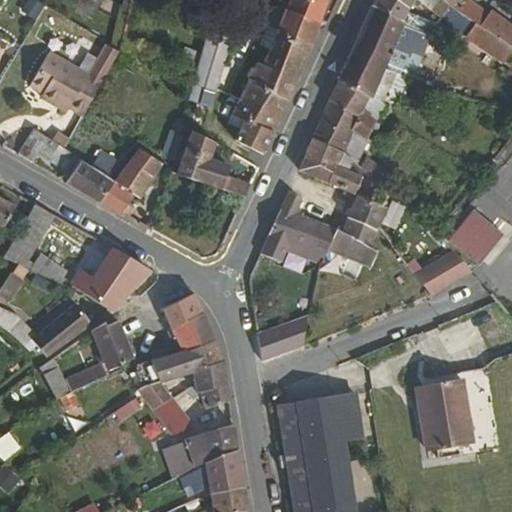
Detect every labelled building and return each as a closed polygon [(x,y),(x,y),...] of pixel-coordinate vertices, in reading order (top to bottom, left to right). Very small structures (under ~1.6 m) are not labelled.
[(290,0),(289,3),(325,18),(330,0),(290,0)] [(377,0),(373,8),(340,81),(368,97),(369,95),(371,96),(382,70),(407,77),(433,86),(441,63),(419,53),(426,38),(434,42),(442,25),(407,12),(392,0),(377,0)] [(392,0),(407,12),(412,4),(417,7),(420,2),(442,18),(450,5),(443,0),(392,0)] [(443,0),(450,5),(476,23),(498,38),(508,24),(492,13),(489,16),(466,0),(443,0)] [(325,18),(289,3),(288,5),(280,24),(286,26),(315,39),(325,18)] [(216,4),(211,28),(236,36),(240,7),(216,4)] [(270,9),(263,9),(262,22),(280,24),(288,5),(271,4),(270,9)] [(504,62),(511,50),(511,48),(498,38),(476,23),(466,36),(504,62)] [(511,27),(508,24),(498,38),(511,48),(511,27)] [(249,89),(247,94),(286,109),(315,39),(286,26),(274,53),(265,50),(249,89)] [(211,28),(200,65),(224,75),(236,36),(211,28)] [(72,107),(84,114),(120,48),(110,44),(91,74),(52,50),(30,86),(43,93),(41,96),(61,108),(64,102),(72,107)] [(200,65),(191,89),(189,96),(196,100),(202,102),(207,89),(218,93),(221,85),(224,75),(200,65)] [(330,101),(324,113),(351,129),(367,140),(367,139),(384,105),(387,96),(397,97),(404,98),(407,77),(382,70),(371,96),(369,95),(368,97),(340,81),(330,101)] [(207,89),(202,102),(214,106),(218,93),(207,89)] [(286,109),(247,94),(242,104),(241,109),(254,114),(279,125),(286,109)] [(70,112),(72,107),(64,102),(61,108),(70,112)] [(324,113),(312,139),(345,153),(357,163),(366,144),(369,145),(371,141),(367,139),(367,140),(351,129),(324,113)] [(279,125),(254,114),(249,127),(245,136),(269,148),(272,142),(276,132),(279,125)] [(34,127),(20,149),(32,155),(36,146),(61,161),(72,168),(80,157),(67,147),(34,127)] [(185,164),(249,195),(254,183),(231,172),(229,177),(209,167),(218,145),(194,134),(185,164)] [(165,139),(164,148),(176,156),(182,138),(177,135),(165,139)] [(312,139),(299,171),(358,196),(358,195),(371,201),(380,182),(377,179),(361,166),(357,163),(345,153),(312,139)] [(511,139),(484,175),(492,180),(511,156),(511,139)] [(112,177),(100,193),(119,204),(136,180),(141,184),(165,154),(140,140),(112,177)] [(102,147),(92,164),(108,174),(120,159),(102,147)] [(72,168),(67,175),(100,193),(112,177),(108,174),(92,164),(80,157),(72,168)] [(368,158),(361,166),(377,179),(384,171),(368,158)] [(289,191),(281,210),(295,215),(301,201),(289,191)] [(337,230),(328,251),(371,268),(377,253),(369,248),(386,207),(358,195),(358,196),(343,233),(337,230)] [(0,196),(0,224),(6,229),(18,208),(0,196)] [(31,256),(56,213),(38,203),(7,255),(21,263),(37,273),(43,275),(48,266),(31,256)] [(281,210),(260,255),(281,263),(286,251),(319,264),(320,257),(325,259),(328,251),(337,230),(295,215),(281,210)] [(504,235),(473,210),(448,241),(479,266),(504,235)] [(135,284),(150,266),(114,246),(111,251),(125,260),(119,271),(135,284)] [(113,308),(135,284),(119,271),(125,260),(111,251),(104,261),(108,265),(104,270),(97,266),(93,272),(83,267),(76,277),(64,271),(57,282),(70,290),(73,287),(90,298),(94,294),(113,308)] [(453,251),(414,274),(432,296),(472,273),(453,251)] [(28,288),(37,273),(21,263),(12,277),(28,288)] [(177,323),(204,311),(196,291),(165,305),(177,323)] [(51,352),(94,321),(81,302),(38,332),(17,314),(0,304),(0,320),(39,353),(46,347),(51,352)] [(192,346),(214,338),(204,311),(177,323),(192,346)] [(378,322),(389,318),(385,312),(376,316),(378,322)] [(128,364),(138,360),(121,320),(115,324),(111,318),(101,325),(114,356),(108,358),(109,364),(72,381),(78,392),(129,369),(128,364)] [(259,364),(305,347),(308,328),(256,347),(259,364)] [(0,338),(0,337),(0,366),(14,349),(0,338)] [(193,370),(223,359),(214,338),(192,346),(175,352),(161,357),(167,378),(193,370)] [(159,351),(161,357),(175,352),(174,346),(159,351)] [(61,366),(57,357),(44,367),(48,376),(61,366)] [(149,384),(163,380),(167,378),(161,357),(145,362),(143,368),(149,384)] [(207,404),(229,399),(223,359),(193,370),(197,384),(199,390),(202,389),(207,404)] [(48,376),(59,400),(74,394),(61,366),(48,376)] [(493,377),(426,387),(435,453),(468,449),(468,457),(505,453),(493,377)] [(158,409),(174,397),(163,380),(149,384),(143,389),(158,409)] [(107,415),(130,397),(119,382),(96,399),(107,415)] [(360,393),(341,396),(347,438),(368,435),(360,393)] [(299,511),(359,511),(347,438),(341,396),(281,407),(299,511)] [(197,430),(174,397),(158,409),(179,440),(197,430)] [(120,425),(140,414),(135,404),(115,415),(120,425)] [(188,478),(237,453),(233,428),(191,443),(197,460),(175,472),(178,481),(188,478)] [(7,434),(0,439),(0,464),(2,467),(21,452),(7,434)] [(217,498),(244,490),(237,453),(188,478),(195,498),(214,489),(217,498)] [(0,472),(0,491),(7,498),(21,483),(4,468),(0,472)] [(248,511),(244,490),(217,498),(218,502),(219,511),(248,511)]
